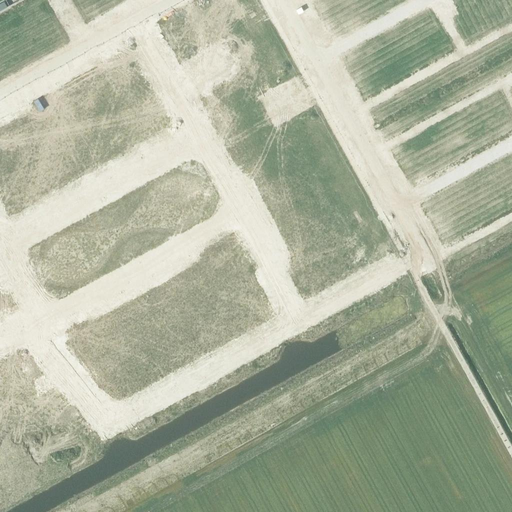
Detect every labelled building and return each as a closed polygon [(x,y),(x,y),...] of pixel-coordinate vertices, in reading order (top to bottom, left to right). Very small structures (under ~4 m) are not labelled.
[(34,0),(27,0),(32,9),(38,5),(34,0)] [(87,0),(76,0),(75,1),(85,19),(95,13),(87,0)] [(100,0),(87,0),(95,13),(105,8),(100,0)] [(50,17),(39,22),(50,42),(61,36),(50,17)] [(39,22),(24,31),(29,41),(34,38),(40,48),(50,42),(39,22)] [(24,31),(8,40),(19,60),(30,54),(24,44),(29,41),(24,31)] [(8,40),(0,44),(0,57),(3,56),(8,66),(19,60),(8,40)] [(130,48),(118,55),(128,73),(138,67),(132,57),(134,56),(130,48)] [(118,55),(107,61),(113,71),(109,73),(113,81),(128,73),(118,55)] [(98,70),(88,76),(98,94),(108,88),(98,70)] [(88,76),(79,81),(89,99),(98,94),(88,76)] [(79,81),(70,86),(79,104),(89,99),(79,81)] [(70,86),(60,91),(70,109),(79,104),(70,86)] [(60,91),(49,97),(59,115),(70,109),(60,91)] [(39,103),(28,109),(38,127),(49,121),(39,103)] [(28,109),(19,114),(29,132),(38,127),(28,109)] [(19,114),(9,119),(19,137),(29,132),(19,114)] [(9,119),(0,124),(0,125),(9,143),(19,137),(9,119)] [(3,289),(0,290),(0,306),(4,305),(2,302),(8,299),(3,289)]
